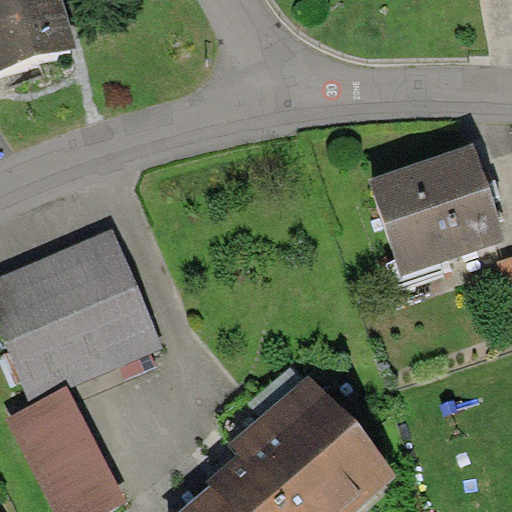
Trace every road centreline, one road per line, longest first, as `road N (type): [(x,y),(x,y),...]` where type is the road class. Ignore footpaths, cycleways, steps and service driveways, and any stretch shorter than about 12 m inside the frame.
road 1 (residential): [(293,76),(72,151),(0,194)]
road 2 (residential): [(511,74),(293,76)]
